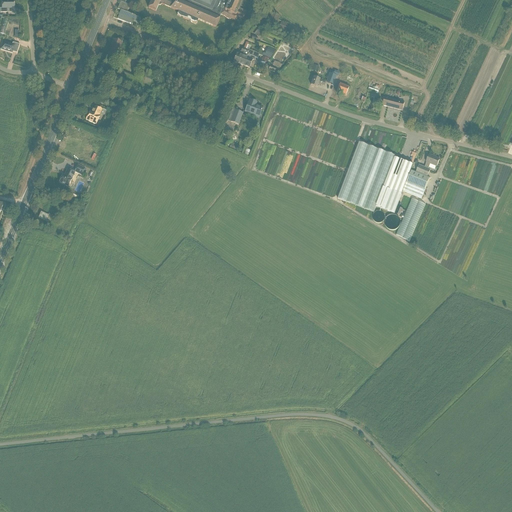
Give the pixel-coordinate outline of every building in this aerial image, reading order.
[(151,0),(150,3),(148,8),(156,11),(159,5),(160,5),(161,5),(161,4),(162,4),(171,8),(179,11),(177,15),(197,24),(198,20),(216,27),(220,18),(219,18),(221,15),(225,17),(226,17),(226,18),(227,19),(228,19),(229,19),(230,19),(231,19),(236,21),(238,16),(244,19),(246,14),(247,12),(239,8),(242,0),(151,0)] [(15,1),(2,1),(2,8),(0,8),(0,12),(7,12),(7,9),(15,9),(15,1)] [(121,2),(118,10),(121,11),(118,19),(132,25),(133,22),(138,24),(140,20),(141,18),(127,13),(130,6),(125,4),(121,2)] [(279,17),(272,14),(266,27),(274,31),(275,28),(301,40),(304,32),(278,20),(279,17)] [(108,54),(113,56),(116,57),(120,47),(122,43),(114,39),(111,47),(108,54)] [(3,42),(1,50),(12,53),(15,45),(3,42)] [(268,47),(264,56),(266,57),(270,58),(271,59),(276,50),(268,47)] [(235,57),(234,62),(238,64),(242,53),(243,54),(245,49),(243,48),(241,52),(240,52),(239,55),(237,54),(235,57)] [(242,53),(238,64),(243,66),(244,63),(247,55),(246,55),(247,54),(248,50),(245,49),(243,54),(242,53)] [(244,63),(243,66),(249,68),(251,63),(252,60),(253,60),(254,59),(255,57),(255,58),(257,58),(259,54),(248,50),(247,54),(246,55),(247,55),(244,63)] [(120,72),(118,77),(119,77),(147,90),(149,86),(153,87),(155,82),(153,80),(154,78),(149,76),(143,74),(141,79),(137,77),(121,70),(120,72)] [(330,74),(327,82),(333,84),(336,76),(330,74)] [(324,86),(325,82),(314,77),(311,85),(317,87),(318,84),(324,86)] [(336,93),(345,96),(349,87),(340,84),(340,85),(336,83),(334,86),(332,91),(336,93)] [(402,111),(404,106),(404,103),(385,98),(384,101),(383,106),(402,111)] [(247,108),(245,112),(255,116),(254,117),(259,118),(261,113),(262,108),(255,106),(257,103),(250,100),(250,102),(249,103),(248,103),(247,108)] [(99,116),(100,114),(105,115),(107,111),(102,109),(102,110),(99,108),(94,106),(91,113),(90,112),(90,113),(89,114),(86,120),(91,122),(96,125),(100,117),(99,116)] [(235,110),(230,121),(239,125),(243,113),(235,110)] [(393,120),(395,121),(397,111),(389,110),(388,120),(391,120),(391,118),(393,118),(393,120)] [(236,151),(238,145),(231,143),(229,149),(236,151)] [(359,143),(338,199),(374,213),(376,207),(395,158),(395,156),(359,143)] [(406,182),(403,191),(405,192),(421,199),(425,190),(430,178),(427,177),(430,170),(428,169),(430,164),(437,167),(438,164),(440,159),(433,157),(433,156),(429,154),(426,162),(427,163),(425,167),(419,165),(417,170),(416,173),(411,171),(407,182),(406,182)] [(395,158),(376,207),(394,213),(403,191),(406,182),(413,165),(395,158)] [(82,175),(85,169),(78,166),(75,172),(82,175)] [(72,179),(74,173),(67,170),(66,173),(66,174),(65,176),(63,175),(59,182),(68,187),(72,179)] [(39,218),(48,221),(50,215),(41,212),(39,218)]
